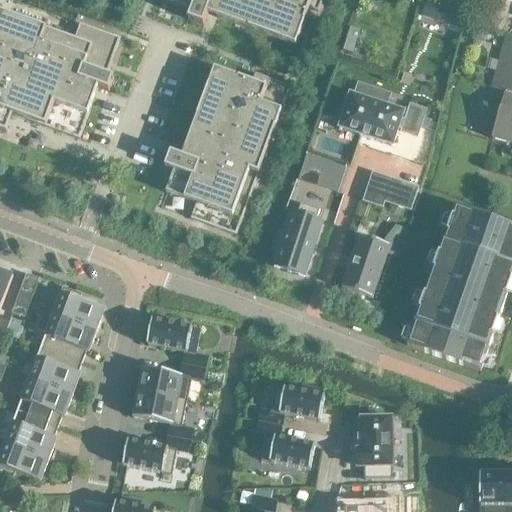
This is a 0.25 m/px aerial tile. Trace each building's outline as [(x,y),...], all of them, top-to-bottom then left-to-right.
[(218,17),(217,19),(296,48),(309,10),(318,14),(323,0),(172,0),(171,5),(192,13),(189,22),(204,27),(209,14),(218,17)] [(427,2),(422,17),(457,29),(462,14),(427,2)] [(112,79),(105,76),(118,40),(78,25),(73,40),(0,13),(0,130),(5,133),(6,129),(2,127),(7,114),(78,140),(93,98),(91,97),(94,88),(107,92),(112,79)] [(350,28),(343,52),(353,55),(360,31),(350,28)] [(511,36),(508,35),(493,88),(511,93),(511,36)] [(416,45),(409,69),(431,74),(437,50),(416,45)] [(252,84),(215,71),(190,138),(186,149),(188,150),(185,159),(171,155),(166,170),(174,173),(167,194),(197,205),(191,220),(237,237),(291,88),(255,75),(252,84)] [(350,96),(339,130),(393,148),(399,129),(403,130),(402,133),(417,138),(425,111),(410,106),(405,122),(402,121),(404,114),(386,108),(390,96),(373,90),(369,102),(350,96)] [(511,144),(511,104),(503,102),(493,139),(511,144)] [(391,180),(387,194),(413,203),(418,189),(391,180)] [(291,215),(274,268),(304,278),(321,225),(316,223),(320,212),(301,205),(297,217),(291,215)] [(511,285),(511,222),(456,205),(411,345),(485,369),(511,285)] [(360,238),(342,291),(372,301),(390,248),(360,238)] [(0,312),(13,277),(0,272),(0,312)] [(27,276),(16,303),(29,308),(39,280),(27,276)] [(63,289),(53,317),(97,333),(101,321),(99,320),(102,311),(79,302),(82,296),(63,289)] [(16,303),(12,315),(25,319),(29,308),(16,303)] [(53,317),(41,349),(82,365),(90,345),(92,346),(97,333),(53,317)] [(152,322),(147,347),(184,354),(196,356),(201,331),(152,322)] [(41,349),(29,381),(73,398),(77,385),(75,384),(82,365),(41,349)] [(184,354),(182,366),(206,371),(208,359),(196,356),(184,354)] [(0,357),(0,370),(5,372),(9,361),(0,357)] [(182,366),(180,378),(191,380),(203,382),(206,371),(182,366)] [(142,370),(137,395),(186,404),(191,380),(180,378),(142,370)] [(29,381),(17,414),(58,429),(66,409),(68,410),(73,398),(29,381)] [(320,423),(325,398),(320,397),(321,391),(302,387),(301,393),(276,388),(271,413),(285,416),(320,423)] [(137,395),(133,419),(170,426),(182,429),(186,404),(137,395)] [(282,428),(285,416),(271,413),(261,411),(259,423),(282,428)] [(17,414),(5,446),(49,462),(53,450),(51,449),(58,429),(17,414)] [(360,452),(358,452),(358,469),(364,468),(364,480),(392,480),(391,420),(361,421),(362,439),(360,439),(360,452)] [(280,440),(282,428),(259,423),(256,435),(266,437),(280,440)] [(170,426),(168,438),(191,443),(193,431),(182,429),(170,426)] [(310,472),(315,447),(280,440),(266,437),(261,462),(310,472)] [(168,438),(165,450),(177,452),(189,454),(191,443),(168,438)] [(128,442),(123,468),(172,477),(177,452),(165,450),(128,442)] [(5,446),(0,458),(0,475),(13,481),(15,474),(38,483),(42,474),(44,475),(49,462),(5,446)] [(479,511),(507,511),(507,476),(479,476),(479,511)] [(263,511),(275,511),(277,502),(253,497),(251,509),(263,511)] [(345,510),(343,510),(343,511),(399,511),(399,497),(375,498),(375,510),(345,511),(345,510)] [(156,511),(139,509),(140,503),(121,499),(120,505),(116,504),(113,511),(156,511)]
